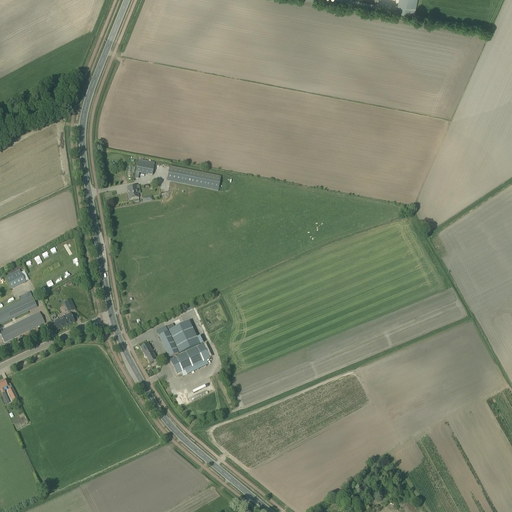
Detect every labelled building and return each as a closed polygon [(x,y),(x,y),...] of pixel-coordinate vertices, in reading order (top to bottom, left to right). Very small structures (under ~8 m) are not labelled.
[(398,0),(396,12),(414,16),(416,0),(398,0)] [(154,164),(139,162),(138,169),(153,172),(154,164)] [(166,181),(217,192),(220,177),(169,166),(166,181)] [(127,188),(129,200),(138,198),(137,194),(140,194),(138,186),(127,188)] [(4,277),(11,290),(25,283),(25,282),(28,281),(24,272),(20,273),(19,270),(4,277)] [(0,310),(0,325),(37,308),(29,292),(22,295),(24,298),(0,310)] [(63,304),(67,314),(75,310),(70,300),(63,304)] [(0,330),(0,334),(4,343),(45,324),(39,312),(0,330)] [(50,324),(52,328),(54,332),(74,322),(70,314),(50,324)] [(168,331),(179,354),(200,345),(189,321),(168,331)] [(158,337),(169,358),(178,353),(168,332),(165,327),(156,331),(159,336),(158,337)] [(140,348),(149,364),(157,360),(147,344),(140,348)] [(169,359),(176,374),(209,359),(202,344),(169,359)] [(9,403),(4,392),(5,392),(3,389),(7,387),(4,381),(0,382),(0,390),(1,393),(2,393),(3,397),(1,398),(4,405),(9,403)] [(7,391),(12,401),(17,398),(12,389),(7,391)]
